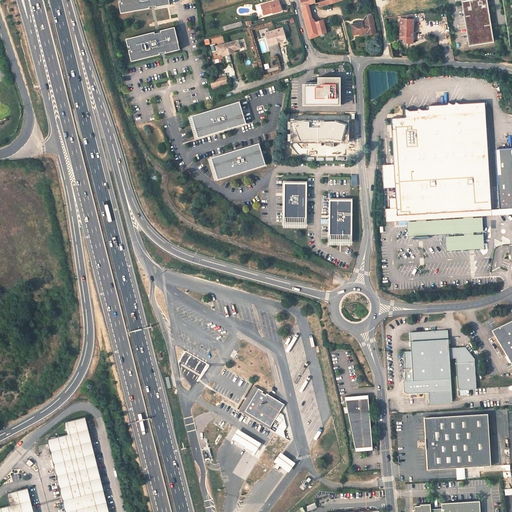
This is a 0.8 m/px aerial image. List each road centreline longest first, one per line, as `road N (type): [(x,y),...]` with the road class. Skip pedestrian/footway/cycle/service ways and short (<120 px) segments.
road 1 (trunk): [(185,511),(56,0)]
road 2 (trunk): [(35,0),(164,511)]
road 3 (trunk): [(26,0),(72,200),(90,339),(73,386),(0,438)]
road 4 (trunk): [(209,511),(110,139)]
road 5 (trunk): [(337,297),(166,247),(132,204),(110,139)]
road 6 (tertiary): [(358,59),(368,230)]
road 7 (residential): [(0,17),(29,118),(22,141),(0,153)]
road 8 (trunk): [(110,139),(67,0)]
road 9 (secondary): [(390,511),(380,383)]
road 10 (residential): [(386,61),(511,70)]
